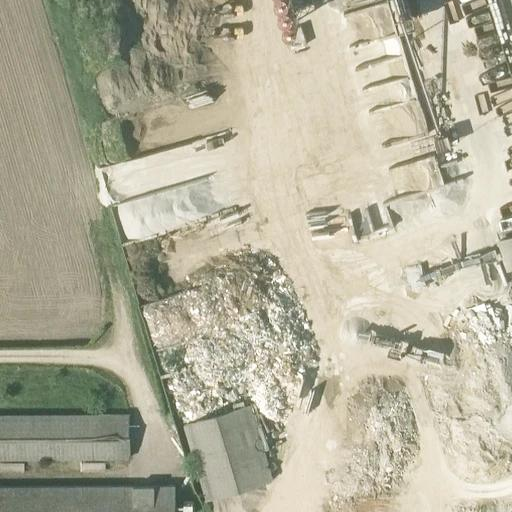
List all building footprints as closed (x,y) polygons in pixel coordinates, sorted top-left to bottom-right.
[(196,138),(102,163),(110,196),(170,180),(170,181),(181,178),(177,164),(190,161),(193,172),(204,170),(196,138)] [(511,236),(496,243),(505,270),(511,267),(511,236)] [(357,455),(340,376),(280,389),(297,468),(357,455)] [(182,424),(205,500),(273,479),(250,402),(182,424)] [(0,459),(130,458),(129,413),(0,414),(0,459)] [(174,511),(175,484),(0,485),(0,511),(174,511)]
